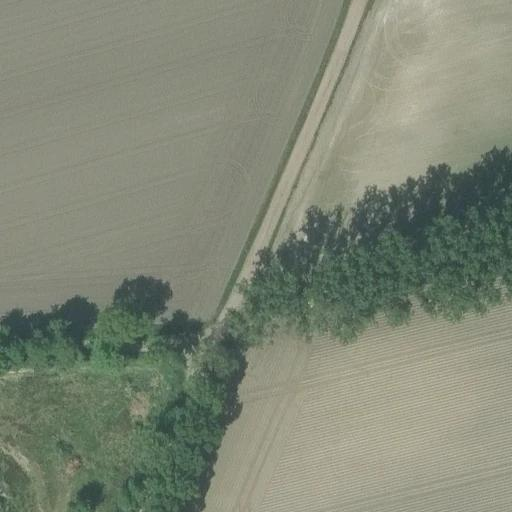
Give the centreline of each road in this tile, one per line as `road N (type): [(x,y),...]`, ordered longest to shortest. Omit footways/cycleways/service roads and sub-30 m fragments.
road 1 (track): [(357,0),(233,309)]
road 2 (track): [(511,240),(233,309)]
road 3 (track): [(233,309),(201,335),(0,353)]
road 4 (track): [(233,309),(146,511)]
